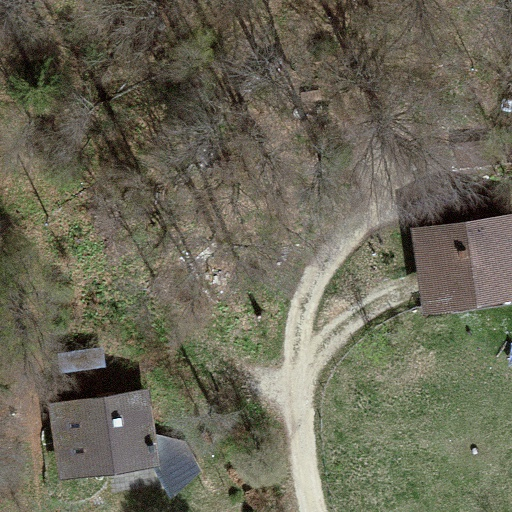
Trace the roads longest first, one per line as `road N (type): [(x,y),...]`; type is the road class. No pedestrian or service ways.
road 1 (track): [(365,0),(327,31),(240,174),(314,343)]
road 2 (track): [(298,511),(269,431),(314,343),(413,304)]
